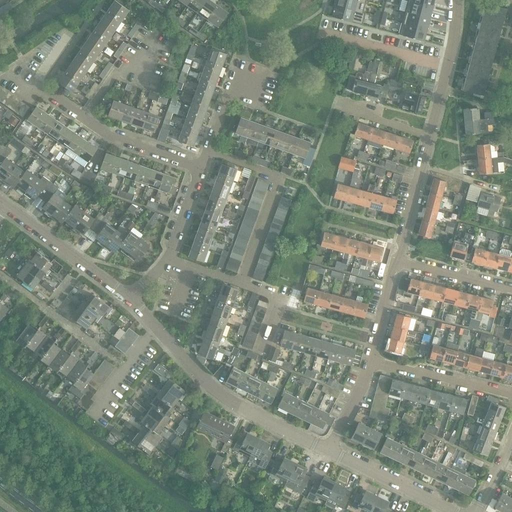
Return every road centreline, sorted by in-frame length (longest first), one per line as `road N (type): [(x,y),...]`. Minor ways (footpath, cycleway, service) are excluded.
road 1 (residential): [(329,451),(217,393),(153,326)]
road 2 (residential): [(241,283),(277,175),(207,150)]
road 3 (residential): [(128,298),(0,207)]
road 4 (residential): [(511,395),(370,361)]
road 5 (residential): [(453,511),(329,451)]
road 6 (unclassified): [(397,262),(429,135)]
road 7 (residential): [(201,168),(83,118)]
road 8 (residential): [(447,66),(324,34)]
